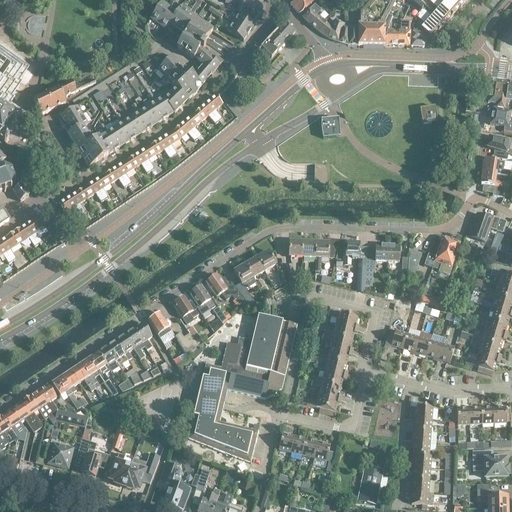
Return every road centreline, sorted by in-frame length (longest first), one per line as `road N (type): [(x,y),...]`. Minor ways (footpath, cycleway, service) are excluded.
road 1 (residential): [(139,317),(273,230),(447,228),(473,194)]
road 2 (tertiary): [(0,338),(109,269),(260,142)]
road 3 (tertiary): [(248,130),(103,261),(0,327)]
road 4 (residential): [(45,206),(174,123),(241,57),(279,1)]
road 5 (residential): [(145,511),(182,403),(179,382),(139,317)]
road 6 (residential): [(0,411),(139,317)]
road 7 (residential): [(280,414),(353,427),(365,371)]
road 8 (residential): [(365,371),(375,314),(310,298)]
road 9 (residential): [(403,506),(408,385)]
